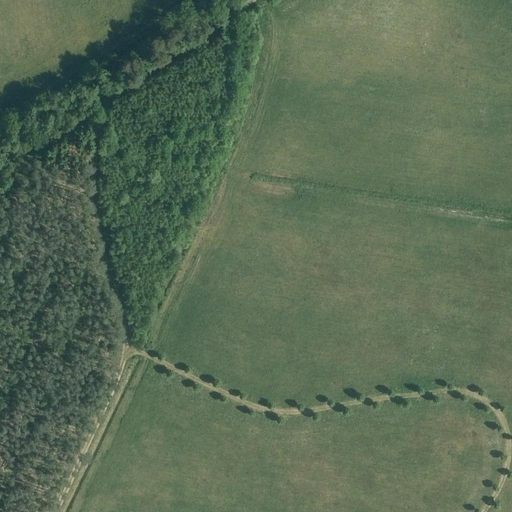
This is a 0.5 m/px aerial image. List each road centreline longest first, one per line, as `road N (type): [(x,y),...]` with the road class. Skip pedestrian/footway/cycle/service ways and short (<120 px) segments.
road 1 (track): [(124,351),(275,412),(444,392),(480,396),(507,435),(500,485),(482,511)]
road 2 (track): [(124,351),(94,219),(102,110),(114,91),(252,0)]
road 3 (track): [(56,511),(124,351)]
